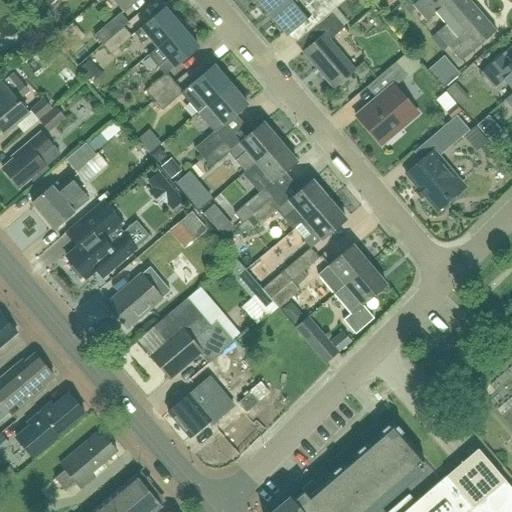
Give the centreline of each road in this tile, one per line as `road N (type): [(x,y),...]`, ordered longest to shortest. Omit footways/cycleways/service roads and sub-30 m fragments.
road 1 (residential): [(448,277),(213,0)]
road 2 (residential): [(215,511),(448,277)]
road 3 (tertiary): [(213,511),(0,260)]
